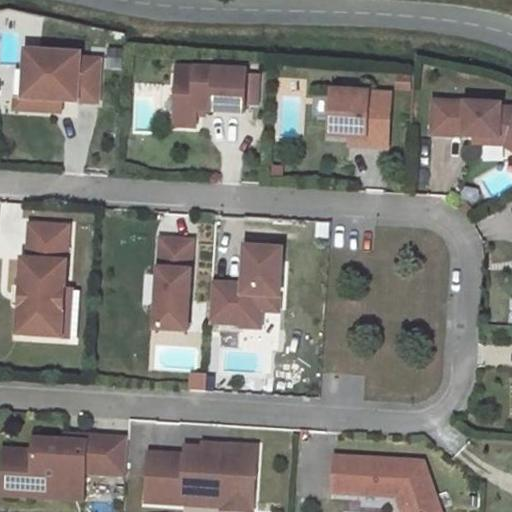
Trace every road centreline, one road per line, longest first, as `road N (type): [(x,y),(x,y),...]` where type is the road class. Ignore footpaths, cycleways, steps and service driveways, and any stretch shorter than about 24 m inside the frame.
road 1 (residential): [(0,182),(434,215),(463,250),(455,390),(422,417),(0,394)]
road 2 (tertiary): [(511,35),(344,11),(202,10),(133,0)]
